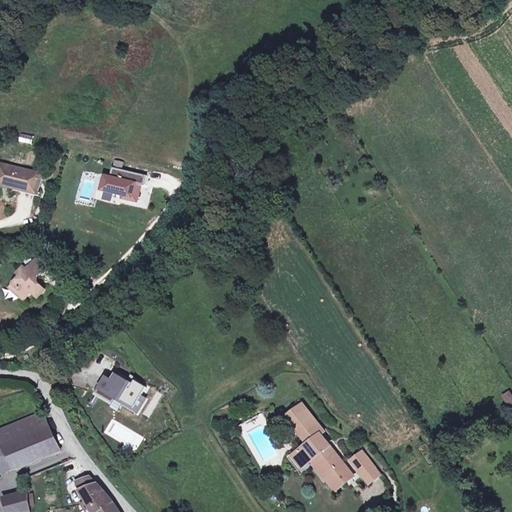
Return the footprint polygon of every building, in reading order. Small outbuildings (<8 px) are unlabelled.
[(32,144),(33,136),(20,134),(19,142),(32,144)] [(36,196),(41,176),(4,167),(3,172),(0,171),(0,183),(13,187),(12,190),(36,196)] [(145,186),(147,176),(113,168),(110,178),(105,176),(101,191),(123,196),(122,198),(137,202),(140,191),(135,189),(136,184),(141,185),(145,186)] [(37,284),(37,280),(36,279),(40,274),(41,275),(47,269),(36,259),(26,270),(24,268),(18,274),(20,277),(13,284),(19,290),(16,294),(24,301),(32,292),(38,298),(45,290),(37,284)] [(16,294),(19,290),(13,284),(10,288),(16,294)] [(114,402),(117,399),(138,412),(139,412),(146,400),(142,398),(148,389),(136,382),(133,387),(128,383),(116,376),(112,382),(106,379),(97,394),(113,404),(114,402)] [(133,387),(136,382),(138,379),(132,376),(128,383),(133,387)] [(511,405),(511,396),(510,393),(503,397),(510,407),(511,405)] [(113,404),(97,394),(96,396),(112,406),(113,404)] [(117,399),(114,402),(136,415),(138,412),(117,399)] [(326,433),(302,403),(292,410),(294,413),(287,418),(309,445),(299,453),(305,460),(306,459),(311,464),(314,461),(318,467),(316,468),(322,474),(323,473),(330,482),(329,483),(336,492),(347,483),(346,481),(343,477),(350,472),(322,436),(326,433)] [(42,414),(0,431),(0,455),(6,453),(14,470),(61,450),(42,414)] [(299,453),(294,457),(299,464),(305,460),(299,453)] [(365,455),(353,464),(362,476),(368,483),(379,474),(365,455)] [(350,472),(343,477),(346,481),(353,476),(350,472)] [(368,483),(371,486),(382,477),(379,474),(368,483)] [(99,511),(114,503),(104,492),(90,477),(76,482),(79,491),(86,502),(82,504),(85,510),(91,507),(93,511),(99,511)] [(30,511),(29,493),(3,500),(7,511),(30,511)] [(119,511),(114,503),(99,511),(119,511)]
